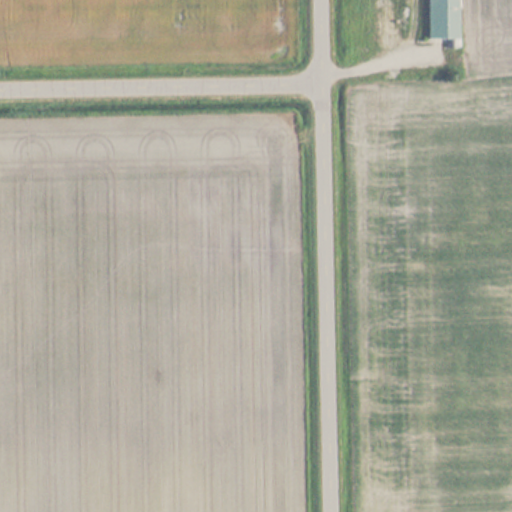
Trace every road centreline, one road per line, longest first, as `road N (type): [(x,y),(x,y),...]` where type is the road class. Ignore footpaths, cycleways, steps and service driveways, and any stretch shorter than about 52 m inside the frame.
road 1 (residential): [(332,511),(323,0)]
road 2 (residential): [(0,88),(325,82)]
